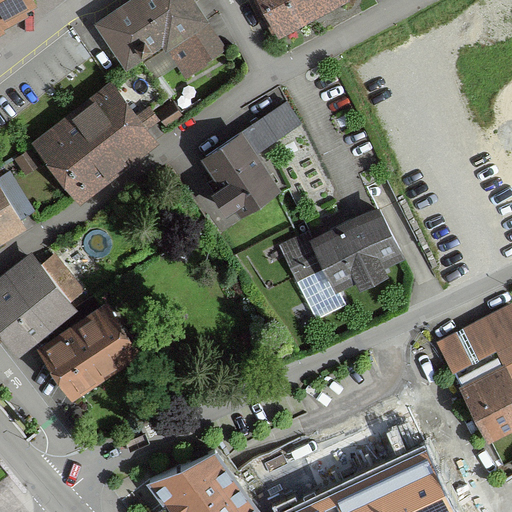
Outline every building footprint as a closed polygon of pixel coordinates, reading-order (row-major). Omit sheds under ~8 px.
[(0,0),(0,15),(29,0),(0,0)] [(161,39),(167,47),(203,23),(188,0),(132,0),(98,24),(125,63),(161,39)] [(261,0),(278,30),(332,0),(261,0)] [(184,73),(221,49),(203,23),(167,47),(184,73)] [(141,98),(143,102),(160,89),(142,64),(125,75),(103,90),(104,92),(42,140),(70,176),(64,182),(74,195),(81,190),(82,191),(144,143),(121,113),(141,98)] [(264,145),(298,122),(284,102),(204,157),(223,184),(213,191),(225,209),(235,202),(240,211),(274,188),(251,154),(264,145)] [(166,124),(178,117),(169,103),(158,111),(166,124)] [(24,170),(34,164),(27,152),(17,159),(24,170)] [(0,230),(18,220),(0,189),(0,230)] [(333,282),(398,250),(377,209),(312,242),(308,233),(281,247),(295,276),(293,277),(314,319),(344,304),(333,282)] [(0,334),(10,347),(68,300),(38,263),(1,293),(0,292),(0,334)] [(511,374),(511,311),(509,306),(461,331),(474,356),(469,358),(478,377),(460,386),(486,436),(511,422),(511,384),(508,377),(511,374)] [(45,349),(71,389),(131,350),(106,312),(67,338),(66,335),(45,349)] [(286,511),(457,511),(427,445),(286,511)] [(260,511),(224,465),(212,449),(147,479),(172,511),(260,511)]
